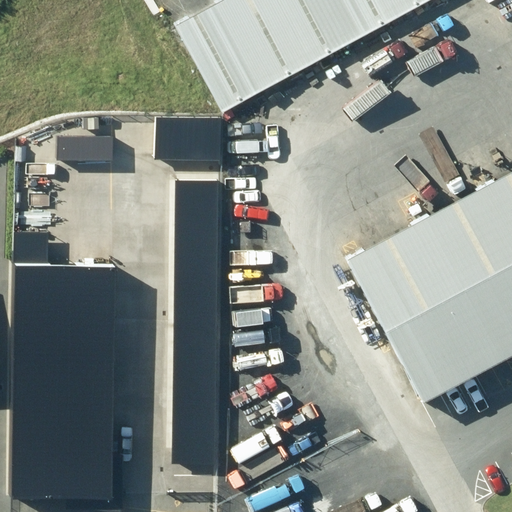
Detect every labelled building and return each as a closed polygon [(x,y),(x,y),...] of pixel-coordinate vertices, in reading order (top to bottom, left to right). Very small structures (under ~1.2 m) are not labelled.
[(511,0),(217,0),(175,23),(223,112),(428,0),(511,0)] [(222,116),(153,117),(153,158),(222,160),(222,116)] [(511,169),(347,257),(422,399),(511,351),(511,169)] [(220,179),(171,180),(172,463),(218,463),(220,179)] [(114,264),(12,263),(8,495),(114,496),(114,264)] [(215,511),(195,479),(164,500),(170,511),(215,511)]
